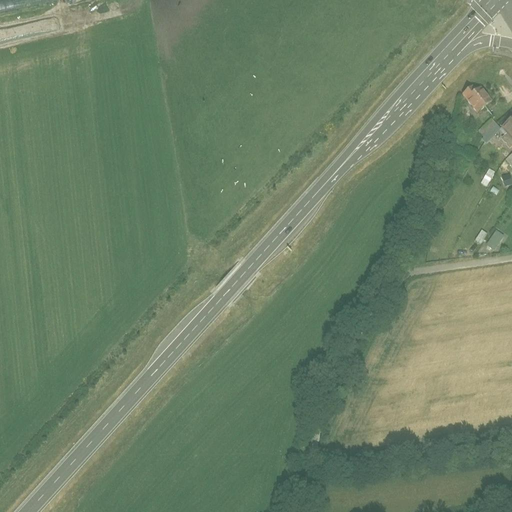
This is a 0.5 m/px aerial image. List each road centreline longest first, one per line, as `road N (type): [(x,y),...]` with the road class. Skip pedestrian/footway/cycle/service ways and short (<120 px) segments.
road 1 (primary): [(31,511),(423,79)]
road 2 (track): [(292,511),(331,403),(395,282),(413,272),(511,258)]
